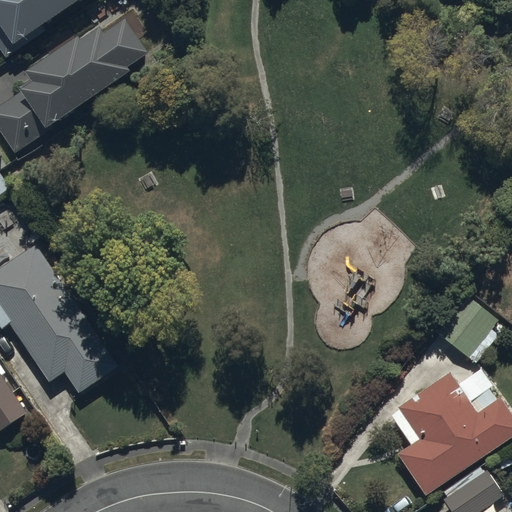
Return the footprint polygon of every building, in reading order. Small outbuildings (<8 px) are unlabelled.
[(0,0),(0,44),(5,52),(50,23),(42,12),(60,0),(0,0)] [(122,8),(102,21),(98,15),(24,63),(30,72),(18,80),(23,87),(0,101),(0,122),(17,149),(55,124),(49,116),(130,64),(126,58),(146,45),(122,8)] [(38,239),(0,263),(0,301),(49,377),(65,366),(79,386),(117,361),(104,341),(38,239)] [(441,332),(469,354),(499,316),(471,294),(441,332)] [(398,451),(424,491),(511,432),(511,408),(496,385),(474,401),(451,367),(399,401),(422,435),(398,451)] [(0,426),(26,410),(20,401),(0,369),(0,426)] [(443,496),(453,511),(476,511),(504,494),(487,467),(443,496)]
